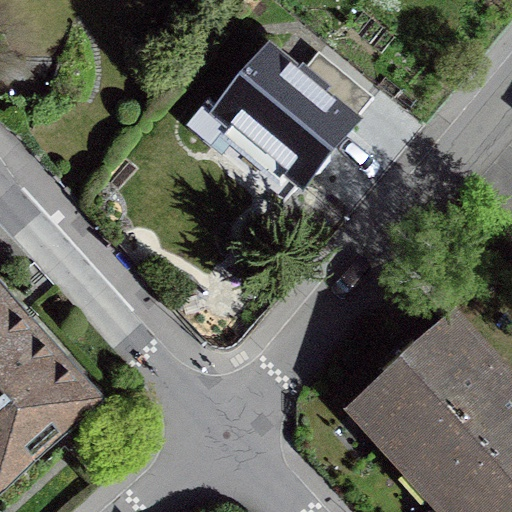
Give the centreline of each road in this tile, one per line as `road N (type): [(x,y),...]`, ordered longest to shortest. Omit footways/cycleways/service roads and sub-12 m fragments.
road 1 (residential): [(511,91),(226,442)]
road 2 (residential): [(0,192),(226,442)]
